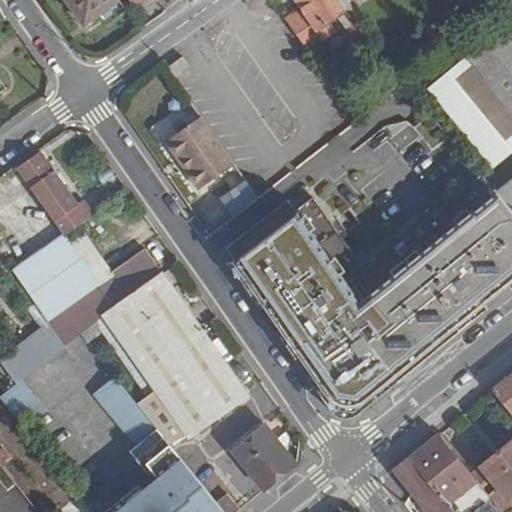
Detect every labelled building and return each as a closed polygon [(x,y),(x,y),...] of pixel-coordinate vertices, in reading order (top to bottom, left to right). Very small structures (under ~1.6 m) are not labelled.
[(64,0),(83,26),(119,1),(117,0),(64,0)] [(151,0),(129,0),(137,11),(151,0)] [(296,0),(293,3),(298,10),(284,20),(307,53),(321,43),(314,33),(337,17),(357,46),(368,38),(358,23),(358,21),(347,4),(350,2),(347,0),(296,0)] [(437,22),(445,33),(455,47),(468,37),(449,13),(437,22)] [(437,22),(437,21),(423,31),(432,43),(445,33),(437,22)] [(466,60),(467,61),(511,116),(511,37),(505,30),(504,29),(466,60)] [(511,116),(467,61),(426,94),(490,173),(511,155),(511,116)] [(233,165),(200,117),(164,142),(198,190),(233,165)] [(404,121),(386,139),(401,154),(420,136),(404,121)] [(39,158),(18,172),(63,236),(84,222),(91,217),(84,207),(77,211),(39,158)] [(511,214),(496,194),(483,179),(363,273),(308,198),(298,206),(291,195),(224,246),(341,414),(344,416),(352,417),(358,416),(417,368),(511,290),(511,214)] [(259,198),(247,180),(222,200),(235,217),(259,198)] [(511,181),(496,194),(511,214),(511,181)] [(84,235),(70,246),(85,268),(114,310),(161,274),(142,250),(111,274),(84,235)] [(63,236),(13,271),(48,321),(66,348),(81,336),(105,318),(114,310),(85,268),(70,246),(63,236)] [(105,318),(156,392),(147,398),(135,406),(170,448),(244,395),(161,274),(114,310),(105,318)] [(105,318),(81,336),(87,344),(102,335),(147,398),(156,392),(105,318)] [(48,321),(0,358),(0,361),(17,385),(20,383),(66,348),(48,321)] [(511,375),(493,392),(511,415),(511,375)] [(114,380),(96,395),(192,511),(221,511),(216,504),(170,448),(135,406),(114,380)] [(0,399),(25,430),(46,414),(20,383),(17,385),(0,399)] [(192,511),(96,395),(93,398),(135,450),(134,452),(158,482),(143,493),(140,489),(112,511),(192,511)] [(261,430),(232,454),(263,493),(295,467),(288,458),(275,442),(264,428),(261,430)] [(285,434),(275,442),(288,458),(297,450),(296,449),(285,434)] [(395,470),(395,474),(412,495),(426,511),(475,511),(491,500),(472,476),(438,435),(395,470)] [(511,442),(472,476),(491,500),(500,511),(503,511),(511,505),(511,500),(511,498),(511,497),(511,442)] [(2,447),(0,448),(0,463),(3,467),(13,459),(2,447)] [(79,483),(72,488),(82,501),(89,495),(79,483)] [(226,495),(216,504),(221,511),(235,511),(238,510),(227,496),(226,495)]
